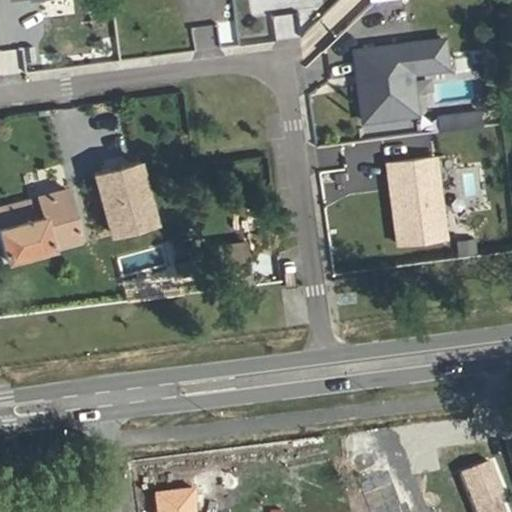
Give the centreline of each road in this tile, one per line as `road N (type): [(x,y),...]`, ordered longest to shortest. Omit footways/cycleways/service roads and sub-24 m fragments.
road 1 (residential): [(326,355),(287,86),(261,60),(0,95)]
road 2 (primary): [(0,419),(511,360)]
road 3 (primary): [(326,355),(0,401)]
road 4 (primary): [(511,331),(326,355)]
